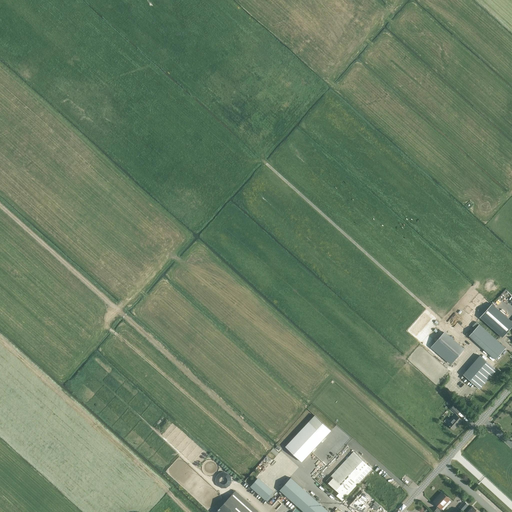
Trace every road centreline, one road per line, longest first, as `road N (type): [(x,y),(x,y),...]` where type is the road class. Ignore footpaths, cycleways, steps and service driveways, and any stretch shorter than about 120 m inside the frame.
road 1 (track): [(0,339),(189,511)]
road 2 (tertiary): [(400,511),(511,387)]
